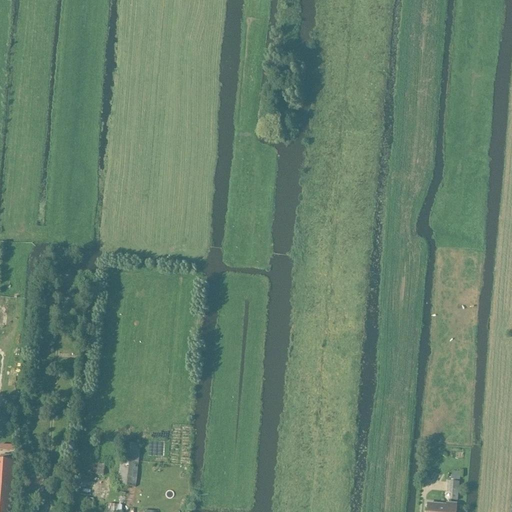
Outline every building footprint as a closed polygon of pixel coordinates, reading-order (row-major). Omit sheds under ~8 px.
[(133,505),(138,462),(140,444),(121,443),(118,486),(128,487),(126,501),(128,504),(133,505)] [(14,460),(0,459),(0,485),(12,487),(14,460)] [(104,464),(80,462),(79,473),(104,476),(104,464)] [(451,475),(451,480),(459,480),(460,475),(459,475),(459,472),(452,471),(452,475),(451,475)] [(22,485),(27,486),(26,494),(42,496),(43,485),(44,476),(23,474),(22,485)] [(451,500),(457,501),(459,483),(448,482),(447,492),(452,492),(451,500)] [(0,511),(10,511),(12,487),(0,485),(0,511)] [(92,511),(94,499),(87,498),(85,511),(92,511)]
